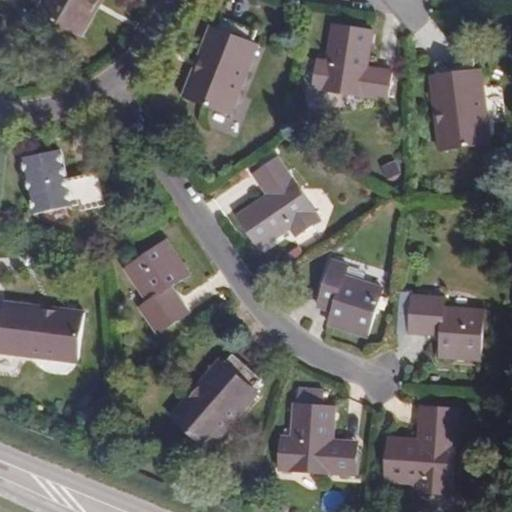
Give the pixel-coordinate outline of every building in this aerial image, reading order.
[(78,37),(91,15),(86,11),(92,0),(41,0),(35,12),(78,37)] [(92,0),(86,11),(91,15),(100,0),(92,0)] [(201,72),(194,70),(185,95),(232,114),(258,43),(252,41),(256,30),(220,17),(217,27),(201,72)] [(211,24),(194,70),(201,72),(217,27),(211,24)] [(374,32),(333,26),(327,61),(316,60),(311,89),(387,101),(392,72),(368,68),(374,32)] [(443,118),(436,118),(436,144),(487,143),(484,69),(478,68),(477,56),(440,58),(441,71),(443,118)] [(433,71),(436,118),(443,118),(441,71),(433,71)] [(59,151),(23,158),(34,212),(77,205),(78,212),(105,207),(99,174),(65,180),(59,151)] [(269,192),(266,194),(235,215),(258,248),(288,228),(295,236),(319,220),(277,157),(253,173),(261,186),(264,184),(269,192)] [(261,186),(266,194),(269,192),(264,184),(261,186)] [(163,238),(123,266),(146,301),(140,306),(157,331),(186,311),(169,285),(186,273),(163,238)] [(344,267),(330,262),(319,289),(332,294),(322,317),(361,335),(380,290),(342,273),(344,267)] [(353,262),(351,274),(382,281),(384,269),(353,262)] [(441,298),(410,297),(408,334),(439,336),(438,357),(479,359),(482,310),(440,308),(441,298)] [(55,313),(56,306),(3,301),(2,308),(55,313)] [(82,310),(56,306),(55,313),(2,308),(2,310),(0,309),(0,351),(76,361),(82,310)] [(193,403),(188,398),(170,419),(209,451),(258,393),(254,390),(261,381),(232,357),(224,367),(193,403)] [(218,362),(188,398),(193,403),(224,367),(218,362)] [(333,404),(293,401),(290,439),(280,438),(278,467),(353,472),(355,442),(331,441),(333,404)] [(430,442),(424,442),(388,439),(384,479),(421,482),(420,492),(451,495),(458,409),(427,407),(425,432),(430,432),(430,442)]
